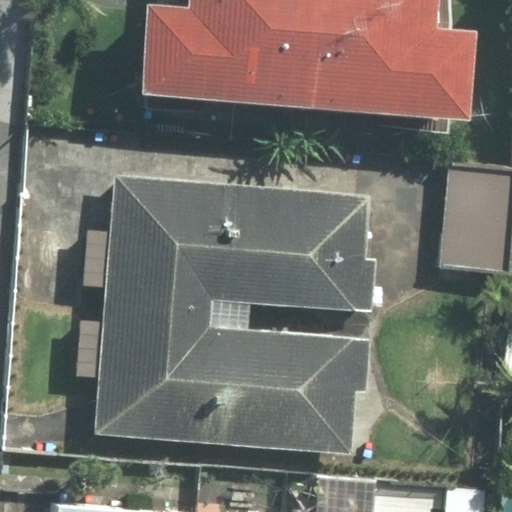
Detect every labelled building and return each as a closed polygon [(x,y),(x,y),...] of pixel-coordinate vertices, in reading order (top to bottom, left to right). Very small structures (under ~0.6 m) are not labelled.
[(432,0),(139,0),(136,71),(468,89),(473,2),(433,0),(432,0)] [(369,181),(111,161),(91,422),(348,443),(357,326),(210,315),(211,291),(359,303),(369,181)] [(442,175),(436,262),(503,267),(508,179),(442,175)] [(511,332),(502,332),(499,381),(511,381),(511,332)] [(485,511),(489,481),(437,477),(434,511),(485,511)] [(362,511),(55,491),(53,511),(362,511)]
